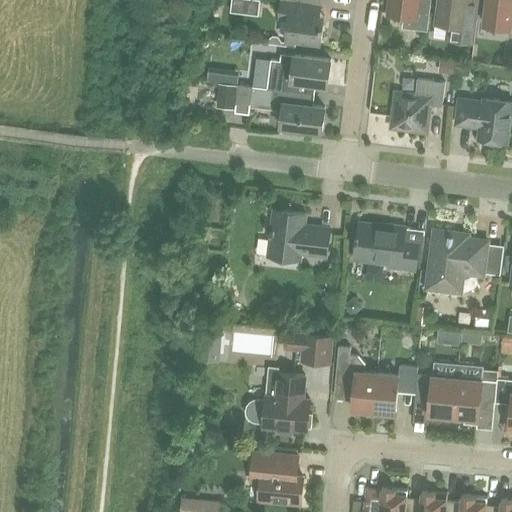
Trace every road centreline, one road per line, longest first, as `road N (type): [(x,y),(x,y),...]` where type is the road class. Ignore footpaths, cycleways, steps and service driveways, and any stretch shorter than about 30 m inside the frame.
road 1 (residential): [(334,511),(339,449),(511,465)]
road 2 (residential): [(345,169),(367,0)]
road 3 (residential): [(511,190),(345,169)]
